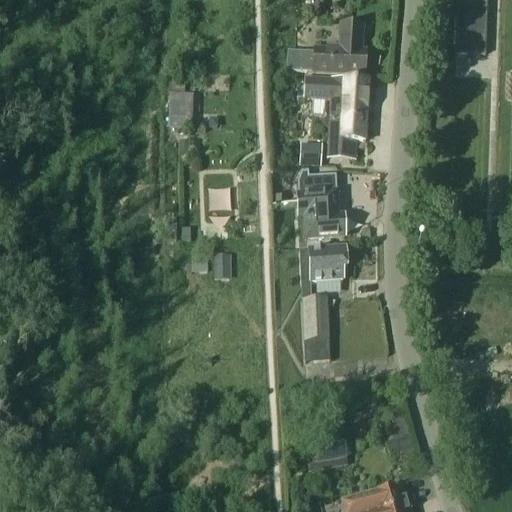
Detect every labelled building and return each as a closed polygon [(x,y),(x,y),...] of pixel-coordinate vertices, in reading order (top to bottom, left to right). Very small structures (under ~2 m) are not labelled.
[(486,58),(487,0),(456,0),(455,57),(486,58)] [(340,28),(339,53),(315,52),(313,74),(365,77),(366,55),(361,54),(362,30),(340,28)] [(294,74),(311,75),(312,53),(296,52),(296,54),(286,54),(286,72),(295,72),(294,74)] [(303,103),(330,104),(328,143),(326,162),(355,164),(355,144),(365,145),(369,83),(331,81),(305,80),(303,103)] [(167,98),(166,132),(191,132),(192,98),(167,98)] [(300,166),(318,167),(319,148),(301,146),(300,166)] [(297,197),(296,197),(297,221),(304,220),(305,243),(345,241),(344,219),(338,219),(337,195),(336,195),(336,179),(308,181),(308,175),(302,175),(297,185),(297,197)] [(300,283),(310,282),(310,285),(343,284),(343,274),(346,273),(346,250),(299,252),(300,283)] [(229,281),(230,259),(216,259),(215,281),(229,281)] [(330,341),(326,301),(302,304),(306,344),(330,341)] [(338,390),(322,393),(325,413),(341,411),(338,390)] [(406,440),(404,414),(384,416),(387,452),(400,451),(399,441),(406,440)] [(346,463),(342,438),(304,444),(308,473),(333,469),(332,465),(346,463)] [(401,489),(369,499),(340,507),(340,511),(392,511),(406,508),(401,489)]
